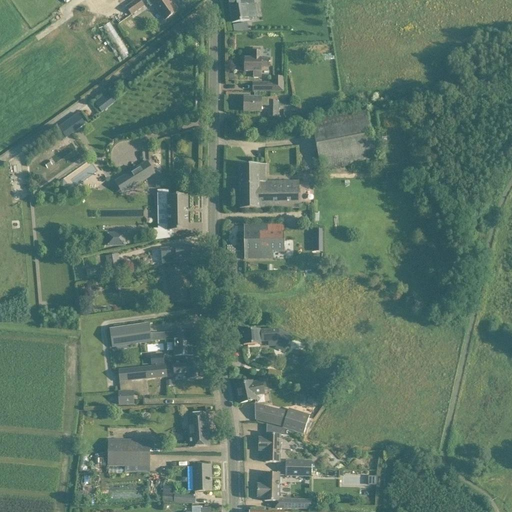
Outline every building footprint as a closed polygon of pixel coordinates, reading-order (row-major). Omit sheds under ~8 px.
[(135,0),(125,7),(131,16),(144,7),(139,0),(135,0)] [(152,5),(164,21),(178,12),(168,0),(148,0),(146,2),(150,7),(152,5)] [(228,0),(232,23),(249,20),(247,5),(254,4),(254,3),(252,4),(251,0),(228,0)] [(261,59),(261,53),(252,52),(252,58),(245,58),(245,72),(254,72),(254,78),(261,78),(261,67),(270,67),(270,59),(261,59)] [(265,92),(283,92),(283,77),(272,77),(272,83),(265,83),(265,92)] [(94,103),(102,112),(115,102),(108,92),(94,103)] [(268,119),(278,118),(277,101),(267,101),(267,99),(244,98),(244,112),(261,112),(261,107),(267,107),(268,119)] [(67,128),(88,113),(80,103),(60,118),(67,128)] [(321,172),(376,161),(366,112),(312,122),(321,172)] [(147,162),(123,177),(130,190),(155,174),(147,162)] [(240,186),(240,210),(299,209),(299,182),(260,182),(260,176),(269,176),(269,166),(249,166),(239,166),(239,186),(240,186)] [(167,206),(167,231),(188,231),(187,196),(168,196),(168,191),(158,191),(158,206),(167,206)] [(284,225),(244,225),(244,260),(273,260),(273,253),(284,253),(284,225)] [(108,246),(124,245),(124,234),(108,234),(108,246)] [(162,250),(163,264),(177,263),(177,260),(190,259),(189,247),(162,250)] [(118,255),(105,257),(108,274),(120,271),(118,255)] [(169,275),(172,303),(188,301),(186,285),(188,285),(188,277),(181,278),(181,270),(169,271),(169,275)] [(109,330),(112,348),(116,347),(128,345),(151,342),(148,324),(109,330)] [(243,332),(243,346),(259,345),(259,343),(268,342),(269,347),(276,347),(275,349),(284,353),(292,336),(278,330),(243,332)] [(174,333),(175,356),(192,356),(191,332),(174,333)] [(294,339),(292,345),(305,352),(308,346),(294,339)] [(153,354),(168,354),(168,346),(153,347),(153,354)] [(152,357),(151,357),(151,364),(159,363),(159,356),(152,357)] [(203,378),(202,363),(174,366),(175,375),(187,374),(188,379),(203,378)] [(133,405),(131,382),(167,378),(165,365),(118,370),(121,393),(118,393),(119,405),(133,405)] [(236,386),(240,404),(256,400),(255,396),(263,394),(260,382),(252,384),(252,382),(236,386)] [(303,435),(305,432),(310,416),(289,409),(287,413),(255,405),(256,420),(283,427),(283,428),(303,435)] [(188,416),(191,447),(207,446),(206,431),(208,431),(206,414),(188,416)] [(280,463),(280,436),(286,436),(287,430),(267,425),(267,435),(266,435),(266,439),(258,439),(258,451),(266,452),(265,463),(280,463)] [(109,454),(150,455),(150,440),(109,440),(109,454)] [(150,466),(150,455),(109,454),(100,454),(100,466),(124,466),(124,473),(150,473),(150,466)] [(286,469),(312,470),(312,462),(286,461),(286,469)] [(194,467),(195,492),(211,491),(210,466),(194,467)] [(311,477),(312,470),(286,469),(285,476),(311,477)] [(311,501),(279,500),(279,474),(265,474),(265,485),(257,485),(257,498),(265,498),(265,502),(276,502),(276,509),(311,510),(311,501)] [(369,477),(369,485),(377,486),(378,477),(369,477)] [(175,494),(175,483),(165,484),(165,494),(175,494)] [(196,505),(196,497),(175,495),(175,504),(196,505)]
